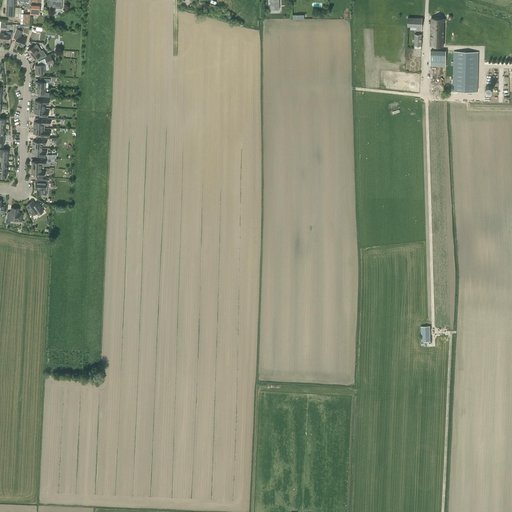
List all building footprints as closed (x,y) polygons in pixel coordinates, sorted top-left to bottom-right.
[(21,17),(21,14),(21,8),(15,8),(15,0),(7,0),(6,16),(14,16),(14,17),(20,17),(21,17)] [(47,0),(47,7),(51,8),(51,5),(55,6),(54,8),(61,9),(61,0),(47,0)] [(269,0),(270,10),(279,9),(278,0),(269,0)] [(30,15),(39,16),(40,6),(30,6),(30,15)] [(21,14),(21,17),(20,17),(20,25),(29,25),(30,15),(21,14)] [(422,27),(422,18),(408,17),(407,26),(417,27),(416,31),(422,31),(422,27)] [(443,46),(444,32),(444,21),(445,21),(446,19),(444,19),(431,18),(430,46),(443,46)] [(23,47),(26,38),(20,36),(22,31),(17,29),(14,38),(17,39),(15,44),(23,47)] [(0,34),(0,40),(8,42),(9,36),(11,36),(11,32),(7,31),(6,34),(0,33),(0,34)] [(34,46),(27,51),(30,54),(29,54),(34,60),(37,57),(38,59),(47,55),(43,50),(42,51),(37,44),(34,46)] [(446,51),(431,50),(430,66),(446,66),(446,51)] [(477,92),(478,52),(454,52),(453,91),(477,92)] [(47,61),(48,64),(54,62),(51,56),(42,59),(43,60),(44,63),(47,61)] [(46,69),(46,65),(48,64),(47,61),(44,63),(43,60),(38,62),(38,65),(35,65),(36,74),(43,73),(43,69),(46,69)] [(36,81),(35,87),(45,87),(46,82),(50,82),(50,79),(42,78),(41,82),(36,81)] [(45,87),(35,87),(35,92),(41,93),(41,96),(49,97),(49,93),(45,93),(45,87)] [(34,107),(45,107),(45,104),(48,104),(48,99),(40,98),(40,101),(35,101),(34,107)] [(45,111),(45,107),(34,107),(34,113),(40,113),(39,116),(47,117),(48,111),(45,111)] [(50,121),(49,120),(49,119),(38,118),(38,121),(34,121),(33,127),(44,128),(45,125),(49,125),(49,124),(50,123),(50,122),(50,121)] [(44,131),(44,128),(33,127),(33,133),(38,133),(37,136),(48,137),(48,136),(49,135),(49,134),(49,133),(48,132),(48,131),(44,131)] [(32,147),(42,147),(43,144),(46,145),(46,139),(37,138),(37,141),(33,141),(32,147)] [(32,147),(32,153),(36,153),(36,156),(45,157),(45,151),(42,150),(42,147),(32,147)] [(37,158),(37,161),(32,161),(31,167),(42,168),(42,167),(44,168),(44,166),(45,165),(45,159),(37,158)] [(42,168),(31,167),(31,173),(36,173),(36,176),(44,177),(44,171),(41,170),(42,168)] [(36,181),(35,189),(37,189),(37,194),(42,195),(43,190),(45,190),(45,182),(47,182),(48,179),(42,179),(41,182),(36,181)] [(33,201),(26,205),(31,213),(32,215),(36,212),(38,215),(44,211),(38,202),(35,204),(33,201)] [(7,213),(6,222),(10,223),(10,220),(13,220),(14,221),(16,221),(17,221),(21,221),(22,213),(19,213),(19,208),(11,207),(11,213),(7,213)] [(421,327),(422,342),(431,342),(430,326),(421,327)]
